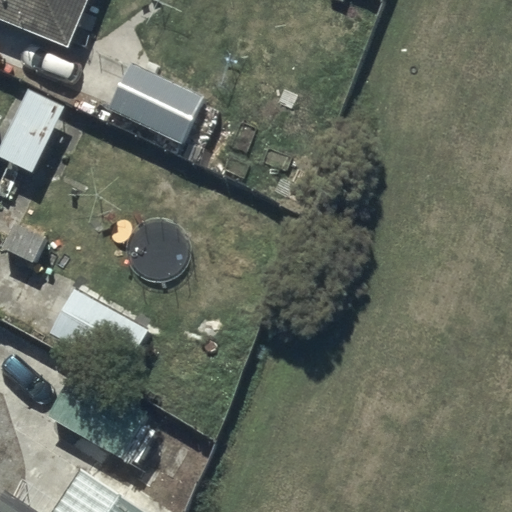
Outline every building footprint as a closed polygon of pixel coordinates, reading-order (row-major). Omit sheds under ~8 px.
[(0,0),(0,17),(70,46),(88,0),(0,0)] [(207,109),(132,73),(110,121),(185,156),(207,109)] [(0,167),(34,184),(67,117),(33,100),(0,167)] [(80,296),(52,343),(126,388),(154,341),(80,296)] [(150,423),(77,380),(50,426),(123,469),(150,423)] [(134,511),(84,479),(62,511),(134,511)]
